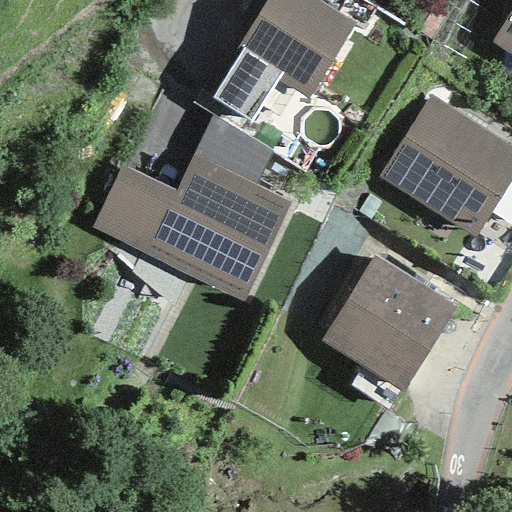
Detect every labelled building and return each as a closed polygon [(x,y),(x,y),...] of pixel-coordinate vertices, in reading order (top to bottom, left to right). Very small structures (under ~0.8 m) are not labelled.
[(353,24),(313,0),(266,0),(238,47),(243,50),(281,74),(278,78),(307,97),(353,24)] [(511,55),(511,5),(490,42),(511,55)] [(278,78),(281,74),(243,50),(212,99),(250,122),(278,78)] [(284,90),(258,129),(280,144),(306,106),(284,90)] [(472,237),(511,176),(511,148),(430,94),(376,175),(472,237)] [(212,115),(192,156),(253,186),(271,152),(212,115)] [(253,186),(192,156),(175,191),(122,165),(91,228),(242,302),(290,204),(253,186)] [(403,392),(455,306),(371,256),(319,342),(403,392)]
